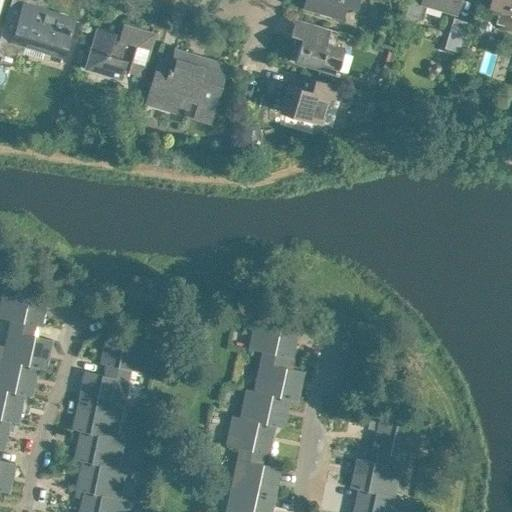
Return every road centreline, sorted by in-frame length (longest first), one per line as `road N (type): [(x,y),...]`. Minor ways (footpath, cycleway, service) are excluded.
road 1 (residential): [(337,323),(308,428),(299,511)]
road 2 (residential): [(77,328),(26,511)]
